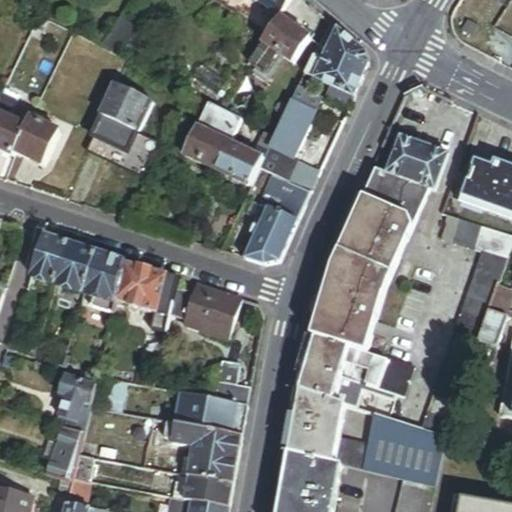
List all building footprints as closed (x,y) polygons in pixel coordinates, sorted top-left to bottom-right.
[(295,0),(255,0),(283,19),(295,0)] [(282,21),(265,46),(280,56),(295,66),(312,41),(282,21)] [(325,102),(350,113),(371,67),(368,56),(339,31),(324,61),(316,57),(307,77),(331,88),(325,102)] [(265,46),(257,59),(268,66),(273,58),(277,60),(280,56),(265,46)] [(154,106),(117,88),(102,119),(104,120),(139,137),(154,106)] [(294,104),(316,115),(323,101),(300,91),(294,104)] [(19,103),(4,95),(2,99),(0,103),(0,150),(15,158),(16,154),(28,129),(10,121),(19,103)] [(446,102),(435,97),(433,102),(444,107),(446,102)] [(295,162),(317,116),(316,115),(294,104),(266,163),(262,171),(273,177),(313,196),(323,175),(295,162)] [(243,124),(209,107),(185,157),(219,174),(232,147),(243,124)] [(139,137),(104,120),(94,140),(129,157),(139,137)] [(61,135),(33,121),(28,129),(16,154),(45,168),(61,135)] [(403,139),(390,176),(435,192),(438,193),(451,156),(403,139)] [(232,147),(219,174),(253,190),(262,171),(266,163),(232,147)] [(511,219),(511,170),(495,164),(493,170),(475,163),(462,202),(511,219)] [(336,271),(315,340),(370,358),(390,292),(435,192),(390,176),(380,173),(336,271)] [(283,266),(313,196),(273,177),(259,209),(262,211),(251,237),(256,239),(247,261),(266,268),(283,266)] [(497,290),(511,248),(511,241),(450,220),(447,227),(450,228),(444,244),(484,258),(440,385),(442,386),(425,434),(450,442),(452,435),(464,387),(463,386),(478,344),(489,313),(497,290)] [(47,238),(33,279),(58,287),(72,246),(47,238)] [(72,246),(58,287),(86,296),(100,255),(72,246)] [(100,255),(86,296),(95,300),(92,310),(116,318),(118,308),(127,267),(128,265),(100,255)] [(181,283),(127,267),(118,308),(171,324),(172,320),(178,293),(181,283)] [(0,296),(6,298),(9,290),(0,286),(0,296)] [(195,299),(178,293),(172,320),(185,325),(184,330),(229,346),(244,304),(198,289),(195,299)] [(511,295),(497,290),(489,313),(503,318),(511,295)] [(503,318),(489,313),(478,344),(495,351),(506,319),(503,318)] [(41,346),(14,337),(9,352),(35,361),(41,346)] [(370,358),(315,340),(298,393),(348,409),(362,413),(367,397),(398,407),(400,400),(408,402),(418,372),(392,364),(392,365),(370,358)] [(511,356),(501,418),(511,420),(511,356)] [(224,363),(217,403),(249,409),(252,390),(239,388),(243,367),(224,363)] [(60,370),(66,372),(68,366),(62,364),(60,370)] [(99,391),(70,381),(62,406),(67,408),(62,421),(71,424),(81,428),(87,408),(95,411),(99,391)] [(129,387),(108,384),(102,415),(123,418),(129,387)] [(348,409),(298,393),(287,457),(345,469),(367,474),(373,447),(344,441),(348,409)] [(217,403),(184,397),(178,428),(244,440),(249,409),(217,403)] [(91,432),(95,411),(87,408),(81,428),(71,424),(68,433),(88,440),(91,432)] [(450,442),(425,434),(379,419),(373,447),(367,474),(437,492),(447,455),(449,448),(450,442)] [(62,421),(59,430),(68,433),(71,424),(62,421)] [(244,440),(178,428),(154,424),(152,434),(167,437),(166,442),(169,443),(168,448),(189,451),(195,447),(193,460),(190,480),(191,480),(235,488),(244,440)] [(103,435),(91,432),(88,440),(84,461),(96,463),(103,435)] [(84,461),(88,440),(68,433),(62,449),(57,465),(52,481),(67,486),(77,489),(78,485),(82,470),(84,461)] [(469,439),(452,435),(450,442),(449,448),(465,452),(469,439)] [(57,465),(62,449),(55,446),(50,462),(57,465)] [(337,511),(345,469),(287,457),(277,511),(337,511)] [(190,480),(193,460),(185,459),(182,478),(190,480)] [(96,463),(84,461),(82,470),(97,473),(99,464),(96,463)] [(97,473),(82,470),(78,485),(94,488),(97,473)] [(187,503),(191,480),(190,480),(182,478),(177,478),(173,501),(187,503)] [(231,511),(235,488),(191,480),(187,503),(195,505),(231,511)] [(88,511),(94,488),(78,485),(77,489),(73,510),(86,511),(88,511)] [(72,511),(73,510),(77,489),(67,486),(60,511),(72,511)] [(431,511),(437,494),(408,487),(401,511),(431,511)] [(0,492),(0,511),(30,511),(34,501),(0,492)] [(511,511),(457,502),(455,511),(511,511)]
